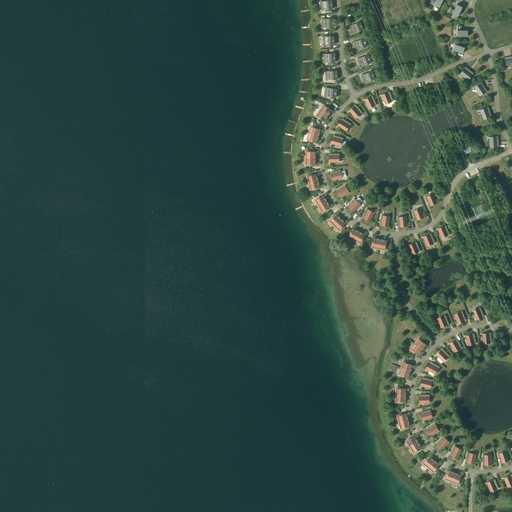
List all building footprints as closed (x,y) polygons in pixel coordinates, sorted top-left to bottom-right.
[(321,0),(320,0),(322,4),(323,8),(322,11),(322,10),(332,9),(332,0),(321,2),(321,0)] [(449,12),(458,16),(462,7),(457,4),(454,10),(451,8),(449,12)] [(333,27),(333,19),(322,19),(322,18),(323,21),(323,25),(322,29),(323,28),(333,27)] [(349,25),(351,28),(353,32),(353,35),(354,35),(353,34),(363,30),(359,22),(350,26),(349,25)] [(461,30),(462,26),(458,26),(457,36),(468,36),(468,30),(461,30)] [(334,45),(333,36),(323,37),(323,35),(322,35),(324,39),(324,43),(323,46),(323,47),(323,45),(334,45)] [(353,41),(355,44),(357,48),(357,52),(358,52),(357,50),(367,46),(364,38),(354,42),(353,41)] [(463,53),(465,47),(455,44),(452,54),(456,55),(457,51),(463,53)] [(335,62),(334,54),(324,54),(323,53),(325,56),(325,60),(324,64),(324,63),(335,62)] [(357,58),(359,61),(361,64),(361,68),(362,68),(361,67),(371,63),(368,55),(358,59),(357,58)] [(468,80),(474,73),(466,67),(459,75),(461,73),(469,79),(468,80)] [(337,79),(336,71),(326,71),(325,70),(327,74),(327,78),(326,81),(326,80),(337,79)] [(361,74),(363,77),(365,81),(365,84),(365,83),(375,79),(372,71),(362,75),(361,74)] [(480,96),(487,91),(482,82),(472,88),(473,89),(475,87),(481,95),(480,96)] [(336,89),(333,89),(326,88),(326,87),(325,87),(326,90),(326,94),(324,98),(325,96),(335,98),(336,89)] [(386,104),(387,104),(388,104),(390,103),(390,102),(393,101),(389,92),(382,95),(383,96),(384,98),(386,104)] [(370,108),(371,108),(372,108),(373,108),(374,106),(377,105),(372,96),(365,99),(370,108)] [(319,110),(328,115),(332,110),(328,108),(329,107),(326,105),(325,106),(324,105),(321,111),(319,110)] [(360,115),(363,113),(356,105),(350,110),(357,118),(358,117),(359,117),(360,116),(360,115)] [(484,120),(492,117),(488,107),(478,111),(481,110),(484,119),(483,119),(484,120)] [(325,121),(328,115),(319,110),(320,111),(317,116),(318,117),(317,118),(320,120),(321,119),(325,121)] [(338,125),(347,131),(347,130),(349,130),(350,128),(349,127),(351,124),(342,118),(338,125)] [(309,133),(319,136),(321,130),(317,128),(317,127),(313,126),(313,127),(312,127),(310,133),(309,133)] [(317,142),(319,136),(309,133),(310,134),(308,140),(309,140),(309,141),(312,142),(313,141),(317,142)] [(341,146),(341,144),(342,144),(343,142),(342,141),(343,138),(333,135),(331,143),(341,146)] [(490,147),(499,147),(498,136),(487,137),(490,137),(491,147),(490,147)] [(342,174),(341,173),(340,170),(330,173),(332,180),(342,177),(342,176),(343,175),(342,174)] [(308,183),(318,180),(316,174),(312,175),(312,174),(309,175),(309,176),(308,176),(309,183),(308,183)] [(318,180),(308,183),(310,183),(311,189),(312,189),(313,190),(316,189),(316,188),(320,187),(318,180)] [(348,188),(347,188),(345,185),(336,190),(341,197),(349,192),(349,191),(349,190),(348,188)] [(429,195),(429,196),(425,197),(429,206),(436,203),(432,194),(431,194),(430,194),(429,195)] [(318,206),(327,201),(323,196),(320,198),(319,197),(316,199),(317,199),(316,200),(319,206),(318,206)] [(358,201),(357,201),(354,198),(347,206),(353,211),(360,204),(359,203),(359,202),(358,201)] [(327,201),(318,206),(318,207),(319,206),(323,211),(324,211),(324,212),(327,210),(327,209),(330,207),(327,201)] [(420,208),(418,209),(418,208),(416,209),(416,210),(412,211),(416,221),(423,218),(420,208)] [(371,210),(370,210),(367,209),(362,218),(369,221),(374,212),(373,212),(373,211),(371,210)] [(334,226),(341,219),(336,214),(333,217),(333,216),(330,219),(331,220),(330,221),(335,225),(334,226)] [(386,215),(385,216),(382,215),(380,225),(388,226),(389,217),(388,216),(388,215),(386,215)] [(402,216),(401,217),(398,217),(399,227),(407,226),(406,216),(404,217),(404,216),(402,216)] [(341,219),(334,226),(335,225),(340,230),(340,229),(341,230),(344,227),(343,226),(346,223),(341,219)] [(446,237),(446,236),(450,235),(446,225),(438,229),(442,238),(443,237),(444,238),(446,237)] [(355,241),(359,232),(353,229),(352,232),(351,232),(349,235),(350,236),(349,237),(355,239),(354,241),(355,241)] [(359,232),(355,241),(355,240),(361,243),(362,242),(364,239),(363,238),(365,235),(359,232)] [(431,245),(432,244),(435,243),(431,234),(424,237),(428,246),(429,245),(430,246),(431,245)] [(378,249),(380,239),(374,238),(373,242),(372,242),(371,245),(372,245),(372,247),(379,248),(378,249)] [(380,239),(378,249),(379,249),(379,248),(385,249),(385,248),(386,248),(387,245),(386,245),(387,241),(380,239)] [(417,254),(417,252),(420,251),(416,242),(409,245),(413,254),(414,254),(415,254),(417,254)] [(484,316),(480,307),(477,308),(476,308),(474,309),(474,310),(473,310),(477,319),(474,320),(474,321),(484,316)] [(455,314),(459,323),(456,324),(456,325),(466,320),(462,311),(459,313),(458,312),(456,313),(456,314),(455,314)] [(439,317),(439,318),(438,318),(442,327),(439,328),(439,329),(449,324),(445,315),(442,316),(441,316),(439,317)] [(484,344),(485,344),(486,344),(488,344),(488,343),(492,343),(491,333),(480,334),(483,334),(484,344)] [(469,345),(470,345),(471,346),(473,345),(473,344),(476,343),(474,334),(463,336),(463,337),(466,336),(469,345)] [(415,344),(422,350),(426,345),(423,342),(424,341),(421,339),(420,340),(419,339),(415,344)] [(448,345),(450,343),(455,352),(456,351),(457,352),(459,351),(459,350),(462,348),(457,339),(448,344),(448,345)] [(418,355),(422,350),(415,344),(411,349),(412,350),(412,351),(414,353),(415,352),(418,355)] [(435,357),(437,354),(444,361),(445,360),(446,361),(447,359),(447,358),(449,356),(442,349),(435,356),(435,357)] [(402,368),(410,371),(413,365),(409,364),(409,363),(406,361),(405,362),(404,362),(402,368)] [(425,371),(427,369),(435,374),(436,373),(437,373),(438,371),(437,370),(439,367),(430,362),(425,371)] [(408,377),(410,371),(402,368),(400,374),(401,375),(400,376),(404,377),(404,376),(408,377)] [(432,384),(431,384),(432,380),(423,377),(420,388),(421,385),(430,388),(431,387),(432,386),(432,384)] [(397,395),(406,395),(406,389),(402,388),(402,387),(398,387),(398,388),(397,388),(397,395)] [(430,399),(429,398),(429,395),(419,395),(419,406),(420,406),(420,403),(429,403),(429,401),(430,401),(430,399)] [(432,417),(432,416),(433,415),(432,413),(431,413),(430,410),(420,412),(424,423),(423,420),(432,417)] [(400,422),(408,420),(406,413),(403,414),(402,413),(399,414),(399,415),(398,416),(400,422)] [(410,426),(408,420),(400,422),(401,428),(402,428),(403,429),(406,428),(406,427),(410,426)] [(426,429),(430,436),(432,438),(431,436),(439,430),(438,429),(439,428),(438,427),(437,427),(435,424),(426,429)] [(445,451),(442,449),(449,442),(448,441),(448,440),(447,438),(446,439),(443,436),(436,444),(444,451),(445,451)] [(418,442),(415,437),(411,439),(410,438),(407,440),(408,441),(407,441),(411,447),(418,442)] [(418,450),(422,448),(418,442),(411,447),(414,452),(415,452),(416,453),(419,451),(418,450)] [(458,456),(461,450),(460,449),(460,448),(459,447),(458,448),(454,446),(450,455),(459,460),(460,460),(457,458),(458,456)] [(501,453),(498,454),(501,463),(511,460),(508,461),(505,451),(504,452),(503,451),(501,452),(501,453)] [(471,453),(468,452),(466,462),(476,465),(477,464),(474,464),(476,454),(475,454),(474,453),(472,452),(471,453)] [(486,455),(483,455),(483,465),(494,465),(494,464),(491,465),(491,455),(489,455),(489,454),(487,454),(486,455)] [(429,467),(434,461),(429,456),(427,459),(426,459),(424,462),(424,463),(429,467)] [(439,465),(435,461),(434,461),(429,467),(434,471),(435,471),(438,469),(437,468),(439,465)] [(452,481),(455,473),(449,471),(448,474),(447,474),(445,477),(446,478),(446,479),(452,481)] [(460,479),(461,475),(455,473),(452,481),(458,484),(459,483),(460,483),(461,480),(460,479)] [(508,487),(510,486),(510,487),(511,486),(511,474),(511,475),(502,479),(505,478),(508,487)] [(491,492),(492,491),(493,492),(495,491),(495,490),(498,489),(495,479),(484,484),(485,484),(487,483),(491,492)]
